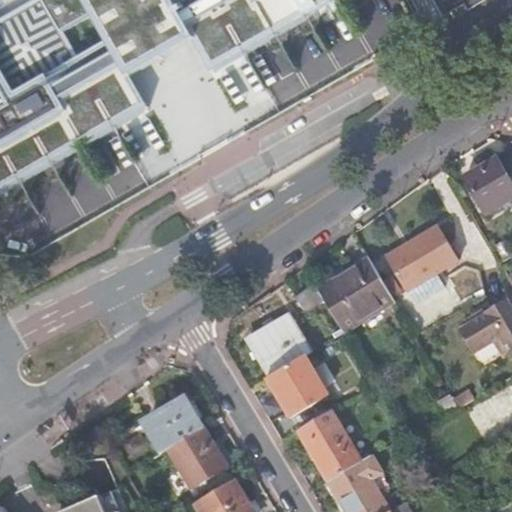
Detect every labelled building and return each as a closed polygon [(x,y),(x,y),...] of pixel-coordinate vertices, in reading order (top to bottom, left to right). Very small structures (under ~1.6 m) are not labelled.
[(27,0),(0,15),(0,182),(140,103),(122,73),(188,36),(206,66),(322,0),(27,0)] [(511,181),(498,158),(465,177),(486,213),(511,197),(511,181)] [(416,242),(389,258),(407,289),(438,271),(461,258),(440,224),(414,240),(416,242)] [(325,299),(326,301),(344,331),(395,300),(370,258),(318,289),(325,299)] [(446,285),(438,271),(407,289),(415,303),(446,285)] [(308,311),(325,299),(314,285),(298,297),(308,311)] [(511,303),(509,298),(487,311),(488,313),(462,329),(476,353),(497,340),(505,353),(511,350),(511,351),(511,303)] [(250,336),(274,376),(307,356),(314,352),(290,312),(250,336)] [(274,376),(269,379),(292,417),(331,394),(307,356),(274,376)] [(470,390),(455,399),(460,408),(475,399),(470,390)] [(307,442),(330,481),(363,462),(364,461),(341,422),(307,442)] [(229,466),(206,428),(172,448),(195,486),(229,466)] [(363,462),(330,481),(348,511),(391,511),(392,511),(363,462)] [(256,511),(237,479),(198,503),(203,511),(256,511)] [(123,511),(114,491),(64,511),(123,511)]
